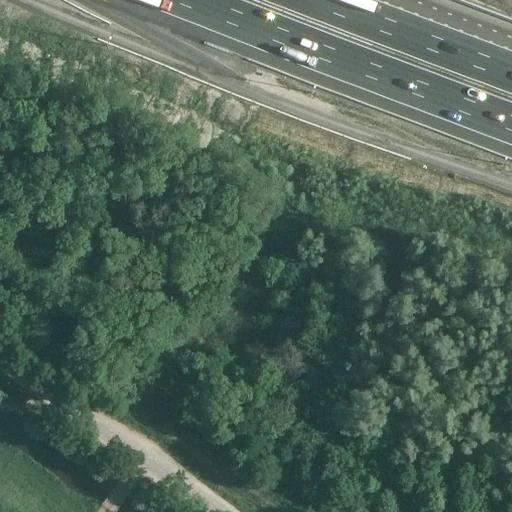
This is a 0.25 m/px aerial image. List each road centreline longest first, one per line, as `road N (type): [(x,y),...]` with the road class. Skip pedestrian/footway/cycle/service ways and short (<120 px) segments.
road 1 (tertiary): [(214,511),(0,360)]
road 2 (motorway): [(279,0),(511,88)]
